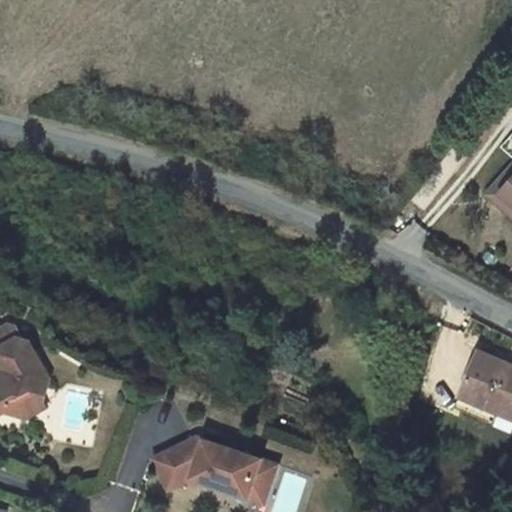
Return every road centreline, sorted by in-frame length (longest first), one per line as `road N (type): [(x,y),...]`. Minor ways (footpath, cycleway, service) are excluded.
road 1 (tertiary): [(511,318),(232,192),(156,164),(0,128)]
road 2 (unknown): [(391,257),(511,131)]
